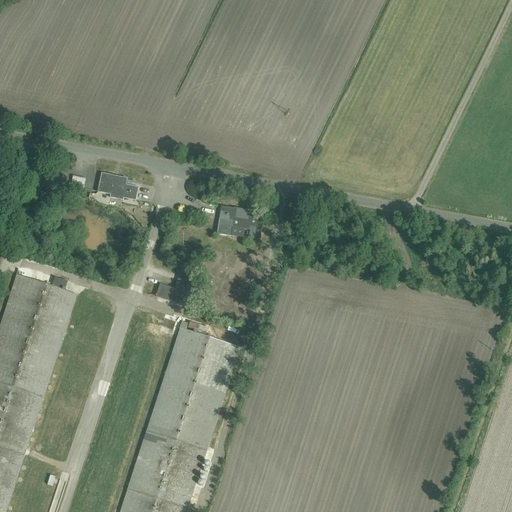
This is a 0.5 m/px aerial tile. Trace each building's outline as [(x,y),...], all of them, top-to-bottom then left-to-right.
[(39,167),(35,187),(60,192),(64,192),(69,168),(61,166),(60,171),(39,167)] [(122,200),(136,203),(139,188),(126,185),(127,181),(100,175),(96,195),(122,200)] [(73,180),(71,189),(84,191),(86,182),(73,180)] [(220,210),(215,237),(261,244),(265,218),(220,210)] [(201,284),(180,277),(176,289),(198,296),(201,284)] [(64,286),(45,280),(43,287),(15,278),(0,325),(0,511),(5,511),(74,297),(62,293),(64,286)] [(160,288),(156,300),(191,310),(195,298),(160,288)] [(188,511),(242,348),(206,336),(208,330),(191,325),(189,331),(180,328),(120,511),(188,511)]
